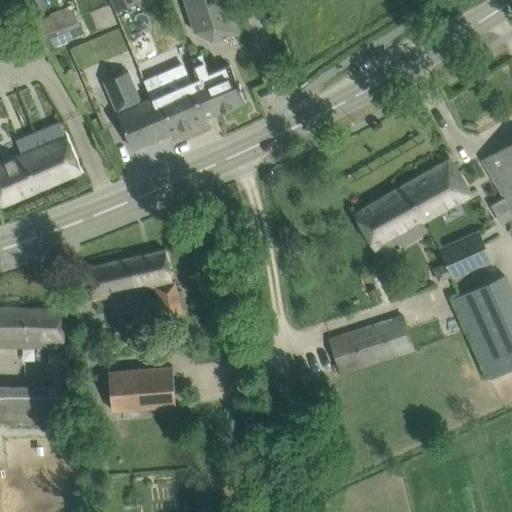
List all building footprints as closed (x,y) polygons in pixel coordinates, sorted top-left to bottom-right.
[(139,0),(109,0),(114,11),(140,0),(139,0)] [(227,0),(183,0),(195,31),(212,40),(223,37),(224,39),(227,38),(227,35),(237,32),(227,0)] [(71,5),(38,17),(48,42),(80,29),(71,5)] [(201,54),(198,56),(220,112),(245,101),(239,87),(241,86),(239,83),(237,83),(229,65),(209,73),(201,54)] [(155,75),(143,80),(151,98),(167,135),(171,133),(220,112),(198,56),(192,58),(200,77),(188,83),(187,83),(161,94),(159,89),(161,88),(155,75)] [(73,68),(63,72),(68,83),(78,79),(73,68)] [(111,78),(103,81),(125,131),(133,149),(167,135),(151,98),(142,102),(128,70),(111,78)] [(12,144),(0,149),(0,201),(2,205),(80,172),(56,117),(22,132),(26,140),(13,146),(12,144)] [(511,142),(483,159),(511,209),(511,142)] [(449,158),(414,178),(425,197),(412,205),(423,222),(471,195),(459,175),(449,158)] [(385,257),(401,248),(429,233),(422,222),(423,222),(412,205),(425,197),(414,178),(354,213),(374,249),(379,247),(385,257)] [(440,248),(446,262),(432,268),(438,281),(452,275),(453,277),(491,260),(478,230),(440,248)] [(87,268),(92,293),(94,301),(110,297),(134,291),(156,285),(163,315),(181,310),(174,280),(172,281),(165,249),(87,268)] [(511,301),(501,272),(449,292),(482,377),(511,366),(511,301)] [(0,306),(0,345),(62,347),(63,309),(0,306)] [(402,315),(349,332),(330,338),(341,373),(413,349),(402,315)] [(0,422),(33,422),(33,434),(46,434),(46,423),(74,423),(74,385),(71,385),(71,353),(48,353),(48,385),(0,385),(0,422)] [(172,366),(152,368),(107,372),(111,410),(175,405),(172,366)] [(59,470),(27,471),(28,492),(60,490),(59,470)]
